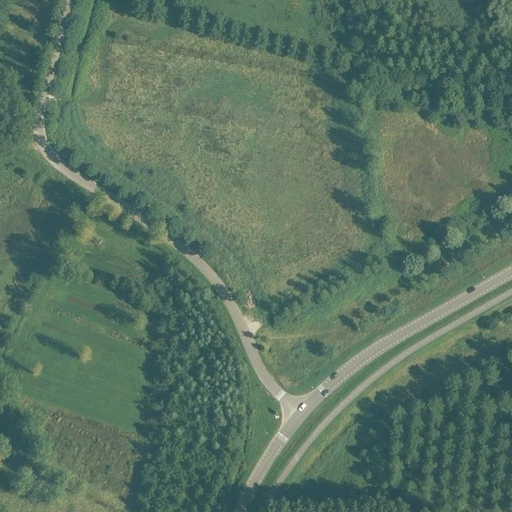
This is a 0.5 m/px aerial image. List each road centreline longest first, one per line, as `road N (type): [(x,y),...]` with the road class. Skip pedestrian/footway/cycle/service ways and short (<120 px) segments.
road 1 (unclassified): [(291,424),(201,268),(46,155),(38,97),(65,0)]
road 2 (tertiary): [(291,424),(400,334),(511,272)]
